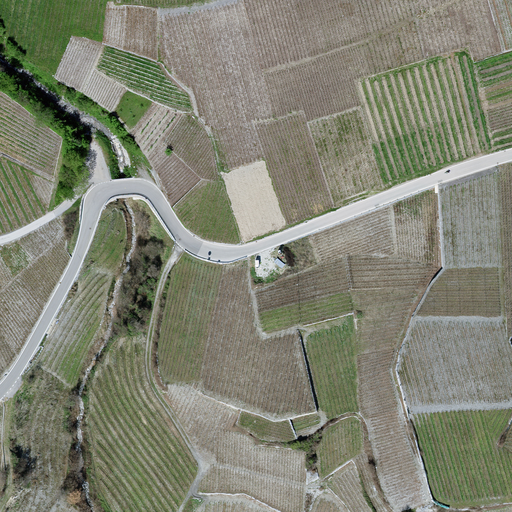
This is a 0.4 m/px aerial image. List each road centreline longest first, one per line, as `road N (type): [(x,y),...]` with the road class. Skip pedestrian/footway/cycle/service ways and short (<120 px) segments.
road 1 (tertiary): [(0,392),(61,291),(104,191),(142,186),(187,236),(230,254),(511,153)]
road 2 (track): [(0,243),(33,232),(86,178),(96,176),(104,191)]
